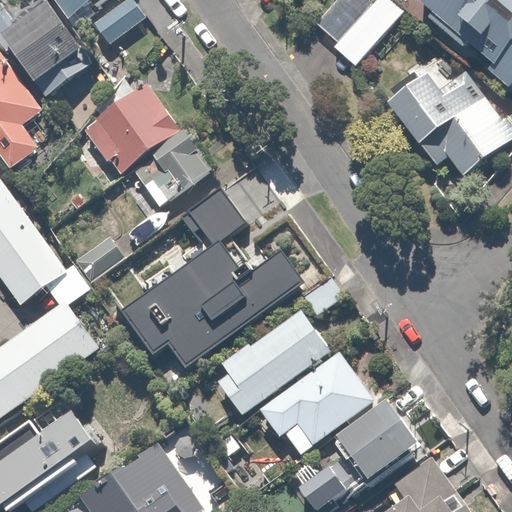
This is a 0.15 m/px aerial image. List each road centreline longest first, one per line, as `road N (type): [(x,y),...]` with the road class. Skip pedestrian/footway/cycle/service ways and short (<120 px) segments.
road 1 (residential): [(212,0),(441,330)]
road 2 (residential): [(441,330),(511,442)]
